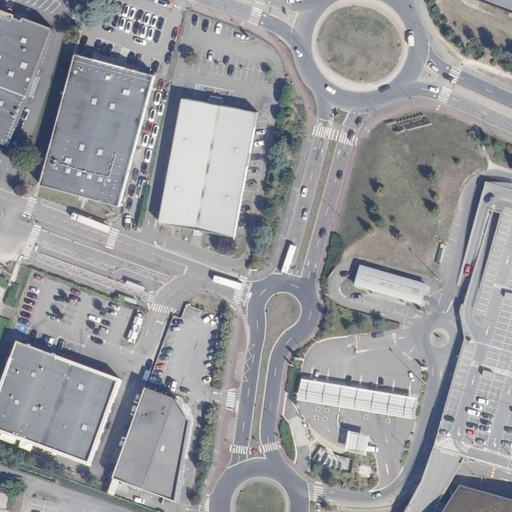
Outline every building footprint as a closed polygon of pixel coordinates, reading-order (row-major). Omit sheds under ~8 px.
[(10,12),(12,13),(13,9),(0,4),(0,11),(7,14),(10,12)] [(0,141),(10,145),(54,30),(52,27),(25,17),(22,18),(15,15),(14,14),(12,13),(10,12),(7,14),(0,11),(0,141)] [(119,206),(154,76),(76,55),(40,185),(119,206)] [(234,236),(257,112),(183,98),(159,222),(234,236)] [(427,286),(360,267),(357,276),(355,285),(422,304),(424,295),(427,286)] [(18,342),(0,391),(0,432),(90,466),(122,380),(57,357),(58,354),(30,344),(29,346),(18,342)] [(308,380),(302,379),(299,399),(304,400),(314,402),(331,405),(349,408),(364,411),(381,414),(396,417),(408,419),(412,419),(417,399),(412,398),(400,396),(383,393),(367,391),(352,388),(335,385),(317,382),(308,380)] [(178,400),(146,388),(112,479),(175,503),(191,421),(178,400)] [(369,437),(350,432),(348,444),(347,452),(366,456),(368,448),(369,437)] [(511,511),(511,497),(460,483),(443,511),(511,511)] [(0,511),(7,511),(8,511),(5,511),(8,495),(0,493),(0,511)]
